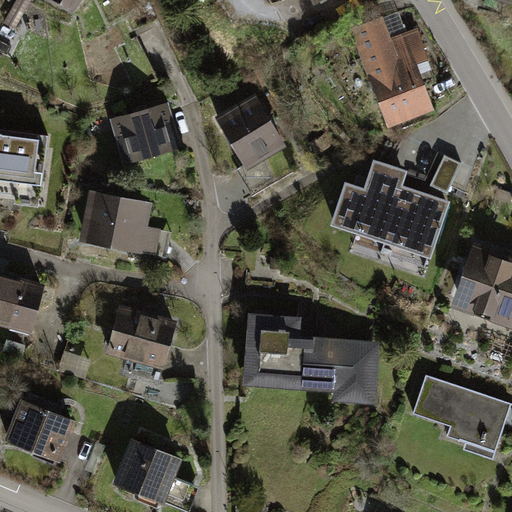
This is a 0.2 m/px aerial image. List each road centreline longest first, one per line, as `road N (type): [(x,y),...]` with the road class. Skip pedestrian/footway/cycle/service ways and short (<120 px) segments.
road 1 (residential): [(0,250),(81,273),(209,291),(215,511)]
road 2 (tertiary): [(427,0),(511,143)]
